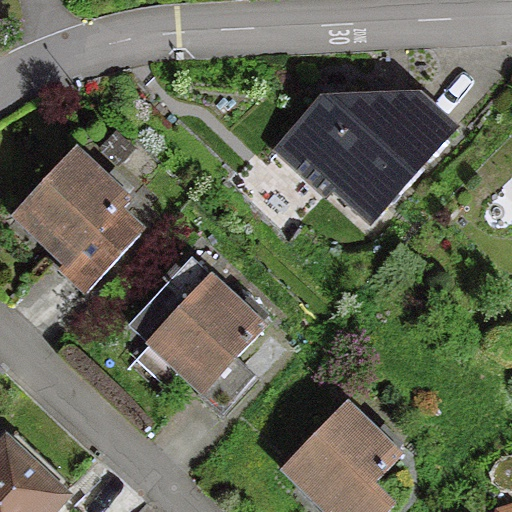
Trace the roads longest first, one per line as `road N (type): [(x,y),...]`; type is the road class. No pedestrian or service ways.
road 1 (residential): [(0,91),(136,40),(511,19)]
road 2 (residential): [(0,327),(193,511)]
